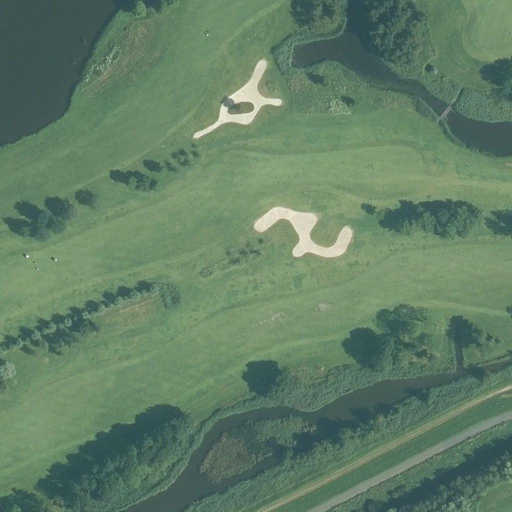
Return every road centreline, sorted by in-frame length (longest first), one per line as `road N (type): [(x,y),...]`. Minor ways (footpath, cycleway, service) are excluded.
road 1 (unknown): [(511,387),(265,511)]
road 2 (unclassified): [(315,511),(511,416)]
